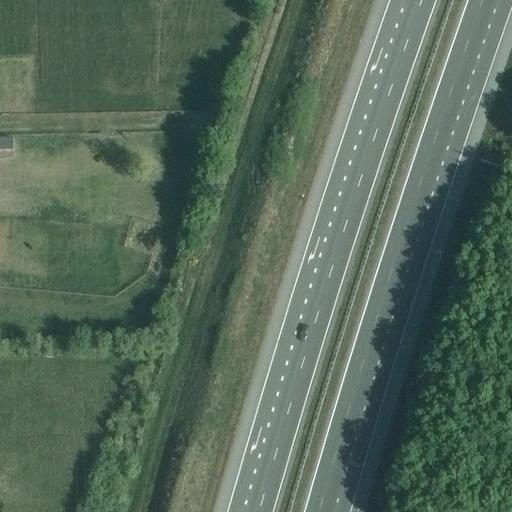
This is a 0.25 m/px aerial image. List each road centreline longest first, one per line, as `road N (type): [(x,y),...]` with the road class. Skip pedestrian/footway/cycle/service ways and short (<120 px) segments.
road 1 (motorway): [(316,511),(484,0)]
road 2 (motorway): [(424,0),(258,511)]
